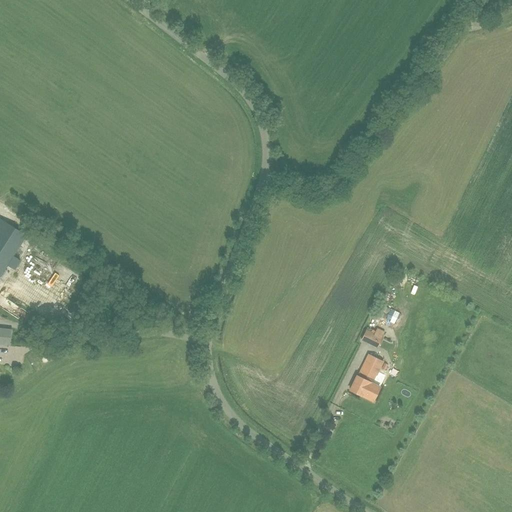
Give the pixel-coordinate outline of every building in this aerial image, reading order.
[(0,274),(25,236),(0,219),(0,274)] [(385,343),(390,331),(378,325),(375,330),(366,325),(361,335),(378,343),(380,340),(385,343)] [(0,344),(10,345),(12,329),(0,327),(0,344)] [(373,379),(382,361),(368,354),(359,371),(360,372),(358,376),(357,376),(349,390),(361,396),(361,395),(373,401),(379,388),(370,383),(371,383),(370,382),(372,378),(373,379)] [(341,382),(344,376),(335,372),(332,377),(341,382)]
